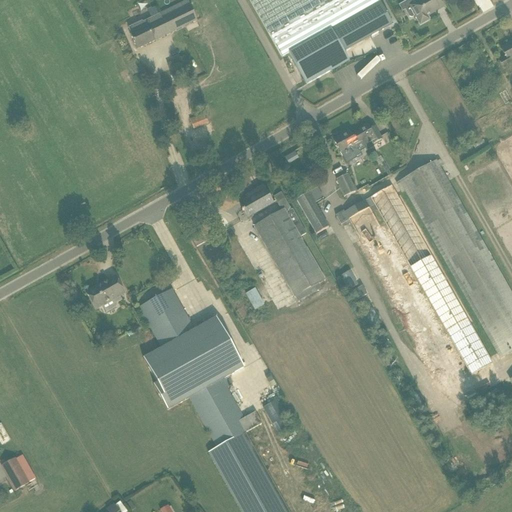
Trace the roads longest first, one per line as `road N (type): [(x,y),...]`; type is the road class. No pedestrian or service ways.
road 1 (unclassified): [(0,298),(511,5)]
road 2 (unknown): [(236,0),(305,122)]
